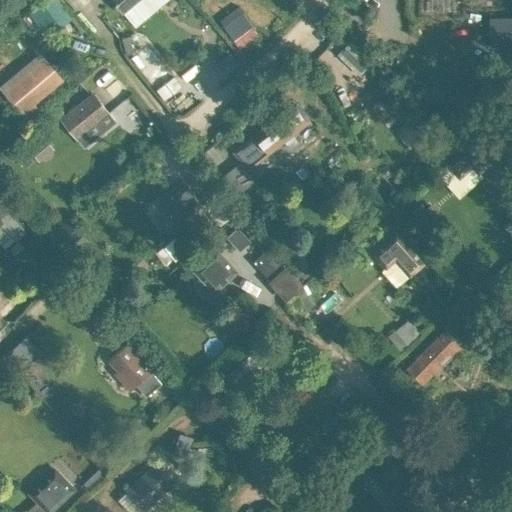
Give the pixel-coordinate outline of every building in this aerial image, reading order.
[(70,18),(56,0),(42,0),(28,11),(46,35),(70,18)] [(112,0),(122,12),(136,0),(112,0)] [(241,11),(222,25),(234,40),(252,27),(241,11)] [(32,87),(25,93),(19,87),(10,95),(32,121),(41,113),(33,103),(62,79),(53,69),(45,76),(39,70),(27,81),(32,87)] [(60,119),(77,140),(111,113),(93,92),(60,119)] [(295,107),(254,138),(266,154),(307,123),(295,107)] [(445,164),(460,179),(472,168),(479,175),(496,159),(490,152),(491,152),(474,135),(445,164)] [(44,139),(30,151),(40,163),(55,151),(44,139)] [(377,155),(392,169),(407,153),(392,139),(377,155)] [(183,181),(158,201),(180,229),(205,209),(183,181)] [(0,194),(0,222),(15,239),(29,225),(17,212),(13,217),(7,210),(11,206),(0,194)] [(413,219),(422,230),(433,222),(431,220),(439,214),(432,204),(427,208),(422,202),(411,211),(415,217),(413,219)] [(238,226),(227,236),(240,251),(251,240),(238,226)] [(397,232),(372,254),(386,270),(395,262),(409,278),(425,263),(397,232)] [(216,246),(192,269),(215,294),(240,271),(216,246)] [(268,249),(253,262),(270,280),(285,267),(268,249)] [(426,304),(417,312),(427,325),(437,317),(426,304)] [(83,317),(105,342),(117,332),(96,307),(83,317)] [(409,320),(387,338),(399,353),(421,335),(409,320)] [(405,368),(421,384),(460,346),(443,330),(405,368)] [(131,390),(135,386),(145,397),(161,383),(127,344),(109,360),(123,375),(120,378),(131,390)] [(249,349),(222,373),(231,383),(237,379),(256,361),(258,359),(249,349)] [(405,450),(389,432),(382,439),(398,456),(405,450)] [(374,477),(401,507),(421,489),(393,459),(374,477)] [(117,499),(129,511),(142,511),(171,485),(153,465),(117,499)] [(27,493),(45,511),(51,511),(76,489),(55,467),(27,493)] [(100,467),(92,475),(99,482),(107,474),(100,467)]
